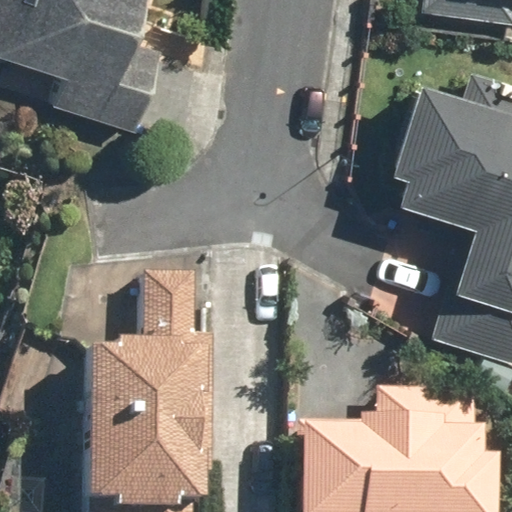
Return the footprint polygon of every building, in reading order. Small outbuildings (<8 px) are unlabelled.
[(46,103),(128,127),(153,46),(120,36),(130,0),(0,0),(0,53),(56,71),(46,103)] [(510,0),(413,0),(413,9),(508,18),(510,0)] [(511,84),(465,69),(456,93),(398,74),(367,167),(387,173),(379,198),(451,223),(430,284),(441,288),(425,335),(511,363),(511,84)] [(181,511),(182,504),(197,504),(200,335),(183,335),(184,274),(134,274),(133,349),(81,348),(78,511),(181,511)] [(481,511),(482,461),(470,461),(470,391),(373,390),(373,428),(284,427),(283,511),(481,511)]
